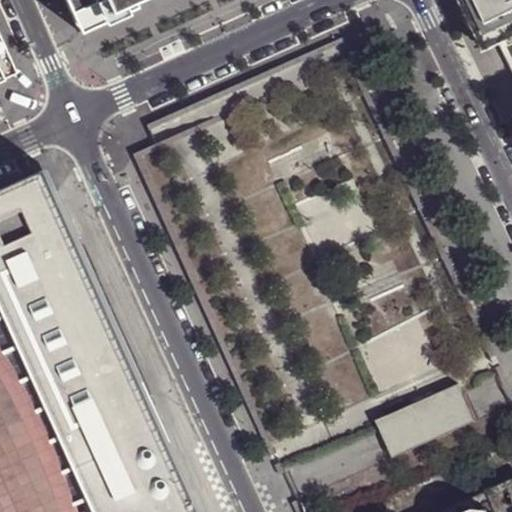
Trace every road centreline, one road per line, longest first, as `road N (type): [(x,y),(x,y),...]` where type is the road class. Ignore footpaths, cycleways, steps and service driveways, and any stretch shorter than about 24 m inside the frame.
road 1 (tertiary): [(255,511),(76,116)]
road 2 (residential): [(76,116),(336,0)]
road 3 (residential): [(417,0),(511,197)]
road 4 (tertiary): [(76,116),(21,0)]
